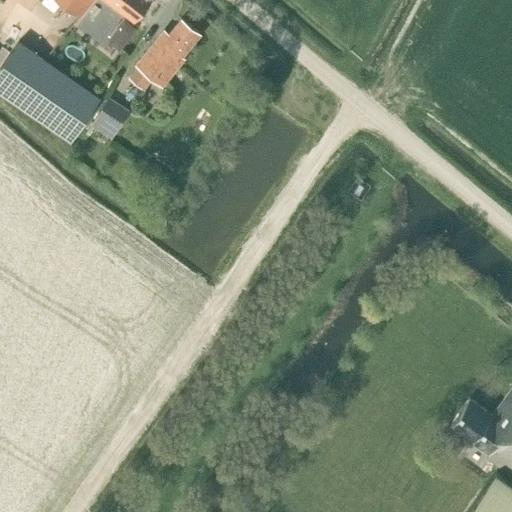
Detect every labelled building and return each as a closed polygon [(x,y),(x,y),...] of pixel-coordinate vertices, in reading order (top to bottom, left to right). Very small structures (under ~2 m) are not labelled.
[(149,0),(59,0),(78,15),(89,0),(107,0),(133,20),(149,0)] [(180,54),(198,31),(179,16),(163,36),(159,33),(135,62),(137,64),(128,75),(143,86),(152,75),(161,83),(182,56),(180,54)] [(119,32),(127,39),(135,28),(124,19),(118,26),(119,32)] [(100,96),(19,39),(0,65),(0,91),(69,140),(100,96)] [(111,137),(129,109),(108,95),(90,123),(111,137)] [(511,511),(511,384),(491,413),(467,396),(450,424),(456,428),(445,445),(457,453),(464,442),(468,446),(474,438),(490,450),(487,453),(511,471),(511,479),(496,468),(464,511),(511,511)]
